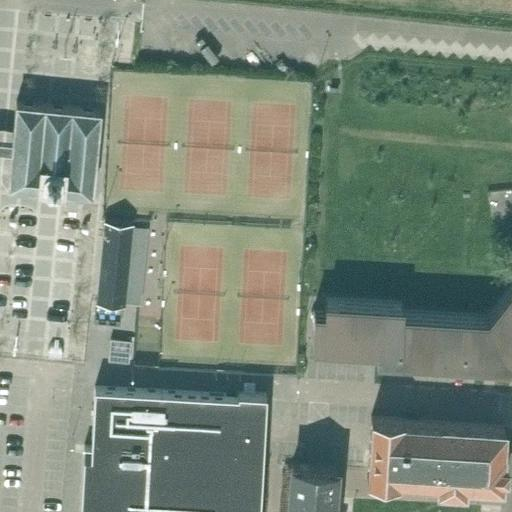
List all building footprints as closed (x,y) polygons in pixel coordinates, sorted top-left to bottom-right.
[(91,192),(99,119),(100,109),(16,101),(13,130),(12,141),(8,184),(32,186),(32,187),(63,190),(91,192)] [(0,128),(0,139),(12,141),(13,130),(0,128)] [(124,302),(124,301),(137,302),(144,225),(132,224),(132,218),(106,216),(105,220),(104,220),(96,299),(124,302)] [(508,360),(511,354),(511,282),(487,314),(402,309),(402,302),(326,297),(325,297),(324,314),(314,314),(314,307),(313,307),(311,340),(312,341),(367,344),(367,340),(372,340),(376,340),(375,352),(376,352),(484,359),(484,358),(485,358),(508,360)] [(108,359),(128,361),(130,339),(110,337),(108,359)] [(258,511),(262,460),(266,392),(238,391),(237,397),(225,397),(225,393),(155,389),(94,385),(91,445),(84,444),(79,511),(258,511)] [(398,477),(398,476),(437,479),(437,486),(464,488),(465,481),(501,484),(503,450),(502,450),(504,425),(402,418),(402,417),(371,415),(370,425),(369,446),(368,466),(368,467),(367,475),(398,477)] [(332,511),(334,497),(336,465),(336,464),(331,464),(321,463),(312,462),(303,462),(294,461),(292,461),(287,511),(332,511)]
